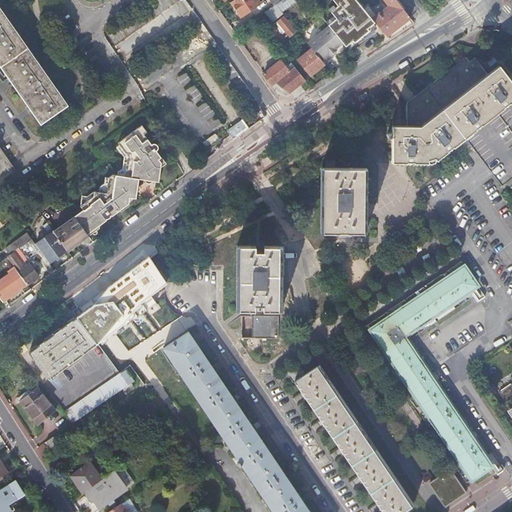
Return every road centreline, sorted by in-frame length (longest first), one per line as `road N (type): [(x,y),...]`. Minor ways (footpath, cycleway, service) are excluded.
road 1 (secondary): [(0,330),(278,124)]
road 2 (residential): [(193,288),(339,511)]
road 3 (secondary): [(278,124),(473,0)]
road 4 (residential): [(278,124),(191,0)]
road 5 (residential): [(65,511),(0,410)]
